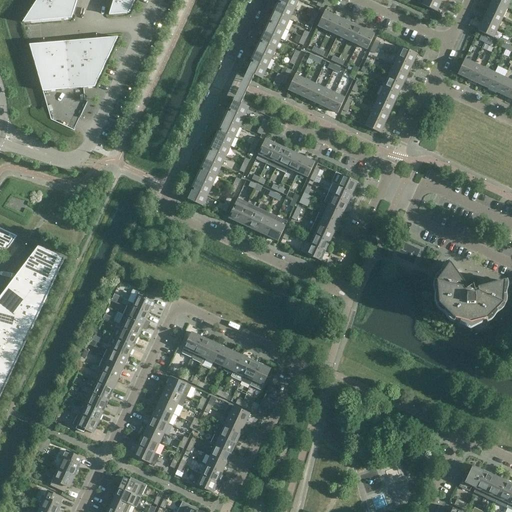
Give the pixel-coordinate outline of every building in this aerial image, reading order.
[(37,0),(22,23),(72,18),(77,0),(37,0)] [(134,0),(113,0),(109,15),(129,13),(134,0)] [(294,10),(298,0),(280,0),(279,3),(294,10)] [(437,12),(442,2),(437,0),(423,0),(422,5),(437,12)] [(507,8),(510,0),(492,0),(492,1),(507,8)] [(502,18),(507,8),(492,1),(487,11),(502,18)] [(290,20),(294,10),(279,3),(274,13),(290,20)] [(328,31),(335,16),(325,11),(318,26),(328,31)] [(498,28),(502,18),(487,11),(483,21),(498,28)] [(285,29),(290,20),(274,13),(270,22),(285,29)] [(338,36),(345,20),(335,16),(328,31),(338,36)] [(347,40),(355,25),(345,20),(338,36),(347,40)] [(493,38),(498,28),(483,21),(478,31),(493,38)] [(280,39),(285,29),(270,22),(265,32),(280,39)] [(357,45),(364,30),(355,25),(347,40),(357,45)] [(374,34),(364,30),(357,45),(367,50),(374,34)] [(276,49),(280,39),(265,32),(261,42),(276,49)] [(94,87),(118,37),(29,45),(41,92),(43,92),(94,87)] [(379,42),(375,40),(372,46),(377,48),(380,49),(383,44),(379,43),(379,42)] [(271,59),(276,49),(261,42),(256,52),(271,59)] [(412,64),(417,54),(402,47),(397,57),(412,64)] [(267,69),(271,59),(256,52),(252,62),(267,69)] [(408,74),(412,64),(397,57),(393,67),(408,74)] [(468,79),(475,64),(465,59),(458,74),(468,79)] [(262,79),(267,69),(252,62),(240,86),(247,89),(254,75),(262,79)] [(478,84),(485,68),(475,64),(468,79),(478,84)] [(403,84),(408,74),(393,67),(388,77),(403,84)] [(487,88),(494,73),(485,68),(478,84),(487,88)] [(497,93),(504,78),(494,73),(487,88),(497,93)] [(298,95),(305,80),(295,75),(288,90),(298,95)] [(399,94),(403,84),(388,77),(383,87),(399,94)] [(507,97),(511,86),(511,81),(504,78),(497,93),(507,97)] [(308,100),(315,84),(305,80),(298,95),(308,100)] [(318,104),(325,89),(315,84),(308,100),(318,104)] [(240,86),(234,100),(229,111),(244,118),(249,107),(241,104),(247,89),(240,86)] [(394,103),(399,94),(383,87),(379,96),(394,103)] [(328,109),(335,93),(325,89),(318,104),(328,109)] [(338,113),(345,98),(335,93),(328,109),(338,113)] [(390,113),(394,103),(379,96),(374,106),(390,113)] [(385,123),(390,113),(374,106),(370,116),(385,123)] [(239,127),(244,118),(229,111),(224,120),(239,127)] [(380,133),(385,123),(370,116),(365,126),(380,133)] [(235,137),(239,127),(224,120),(220,130),(235,137)] [(230,147),(235,137),(220,130),(215,140),(230,147)] [(266,164),(275,144),(265,139),(256,159),(266,164)] [(226,157),(230,147),(215,140),(211,150),(226,157)] [(276,168),(285,149),(275,144),(266,164),(276,168)] [(288,168),(295,153),(285,149),(276,168),(286,173),(288,168)] [(221,167),(226,157),(211,150),(206,160),(221,167)] [(298,173),(305,158),(295,153),(288,168),(298,173)] [(315,162),(305,158),(298,173),(308,178),(315,162)] [(217,177),(221,167),(206,160),(201,169),(217,177)] [(212,186),(217,177),(201,169),(197,179),(212,186)] [(342,175),(337,185),(353,192),(357,182),(342,175)] [(207,196),(212,186),(197,179),(192,189),(207,196)] [(353,192),(337,185),(333,183),(328,193),(348,202),(353,192)] [(203,206),(207,196),(192,189),(188,199),(203,206)] [(311,197),(308,195),(304,193),(299,203),(306,207),(311,197)] [(344,212),(348,202),(328,193),(324,203),(328,205),(344,212)] [(239,223),(248,203),(238,198),(228,218),(239,223)] [(248,228),(258,208),(248,203),(239,223),(248,228)] [(339,222),(344,212),(328,205),(324,215),(339,222)] [(258,232),(267,212),(258,208),(248,228),(258,232)] [(268,237),(277,217),(267,212),(258,232),(268,237)] [(335,231),(339,222),(324,215),(319,212),(315,222),(335,231)] [(287,221),(277,217),(268,237),(278,241),(287,221)] [(330,241),(335,231),(315,222),(310,232),(315,234),(330,241)] [(0,249),(7,249),(17,236),(0,228),(0,249)] [(325,251),(330,241),(315,234),(310,244),(325,251)] [(321,261),(325,251),(310,244),(306,242),(301,252),(321,261)] [(60,257),(39,247),(32,257),(31,256),(27,261),(28,262),(0,299),(0,397),(65,259),(61,257),(60,257)] [(449,264),(444,271),(442,270),(437,276),(435,278),(434,282),(436,282),(437,291),(435,291),(435,299),(435,302),(436,306),(439,305),(445,311),(444,312),(448,318),(450,321),(453,322),(454,320),(460,322),(459,323),(470,329),(481,323),(481,322),(486,320),(487,320),(487,322),(491,320),(493,318),(497,312),(496,311),(502,304),(504,305),(506,302),(506,298),(505,291),(503,291),(504,282),(504,281),(477,289),(475,280),(466,286),(450,263),(449,264)] [(139,292),(134,304),(133,306),(149,314),(154,302),(146,299),(147,296),(139,292)] [(146,321),(149,314),(133,306),(134,304),(129,302),(127,306),(123,315),(144,325),(147,326),(149,323),(146,321)] [(147,326),(144,325),(123,315),(119,324),(119,323),(117,328),(122,330),(123,328),(139,335),(142,328),(146,330),(147,326)] [(134,346),(139,335),(123,328),(122,330),(117,339),(134,346)] [(192,358),(202,337),(191,332),(182,353),(192,358)] [(204,358),(211,342),(202,337),(192,358),(202,363),(204,358)] [(129,357),(134,346),(117,339),(113,347),(108,345),(106,349),(107,350),(111,352),(112,350),(129,357)] [(214,362),(221,346),(211,342),(204,358),(214,362)] [(223,367),(231,351),(221,346),(214,362),(223,367)] [(124,368),(129,357),(112,350),(111,352),(107,350),(103,358),(124,368)] [(233,372),(241,355),(231,351),(223,367),(233,372)] [(243,376),(251,360),(241,355),(233,372),(243,376)] [(119,379),(124,368),(103,358),(99,367),(98,367),(96,371),(101,373),(102,371),(119,379)] [(253,381),(260,364),(251,360),(243,376),(241,381),(250,386),(253,381)] [(270,369),(260,364),(253,381),(263,385),(270,369)] [(114,390),(119,379),(102,371),(101,373),(97,382),(114,390)] [(171,377),(166,387),(182,395),(187,397),(191,387),(171,377)] [(108,401),(114,390),(97,382),(93,391),(88,389),(86,393),(91,395),(92,393),(108,401)] [(187,397),(182,395),(166,387),(161,397),(178,404),(182,407),(187,397)] [(103,412),(108,401),(92,393),(91,395),(87,404),(103,412)] [(212,396),(207,406),(211,408),(214,403),(215,403),(217,399),(212,396)] [(173,414),(178,404),(161,397),(157,407),(173,414)] [(98,422),(103,412),(87,404),(83,413),(78,410),(76,415),(77,415),(81,417),(82,415),(98,422)] [(224,414),(229,416),(245,424),(250,414),(229,404),(224,414)] [(168,424),(173,414),(157,407),(152,416),(168,424)] [(93,434),(98,422),(82,415),(81,417),(77,415),(72,427),(84,433),(85,430),(93,434)] [(164,434),(168,424),(152,416),(148,426),(164,434)] [(240,434),(245,424),(229,416),(224,426),(240,434)] [(159,444),(164,434),(148,426),(143,436),(159,444)] [(236,443),(240,434),(224,426),(220,436),(236,443)] [(155,453),(159,444),(143,436),(139,446),(155,453)] [(231,453),(236,443),(220,436),(215,446),(231,453)] [(43,440),(40,448),(46,451),(49,443),(43,440)] [(150,464),(155,453),(139,446),(134,456),(150,464)] [(227,463),(231,453),(215,446),(210,455),(227,463)] [(66,451),(58,468),(75,476),(80,465),(78,464),(81,458),(66,451)] [(222,473),(227,463),(210,455),(206,465),(222,473)] [(218,483),(222,473),(206,465),(201,475),(218,483)] [(475,488),(484,471),(472,465),(468,476),(464,475),(459,487),(469,492),(472,486),(475,488)] [(69,487),(75,476),(58,468),(50,486),(65,493),(68,487),(69,487)] [(484,497),(494,476),(484,471),(475,488),(473,492),(484,497)] [(213,493),(218,483),(201,475),(197,473),(192,483),(213,493)] [(495,503),(505,481),(494,476),(484,497),(495,503)] [(119,488),(141,498),(147,485),(131,478),(129,480),(124,478),(119,488)] [(506,508),(511,494),(511,483),(505,481),(495,503),(506,508)] [(141,498),(119,488),(114,498),(131,505),(136,508),(141,498)] [(18,491),(15,497),(22,500),(24,494),(18,491)] [(48,491),(39,509),(46,511),(57,511),(61,505),(60,504),(62,498),(48,491)] [(119,511),(127,511),(131,505),(114,498),(110,507),(119,511)] [(454,505),(463,509),(465,504),(457,499),(454,505)] [(177,511),(197,511),(198,509),(182,502),(177,511)]
